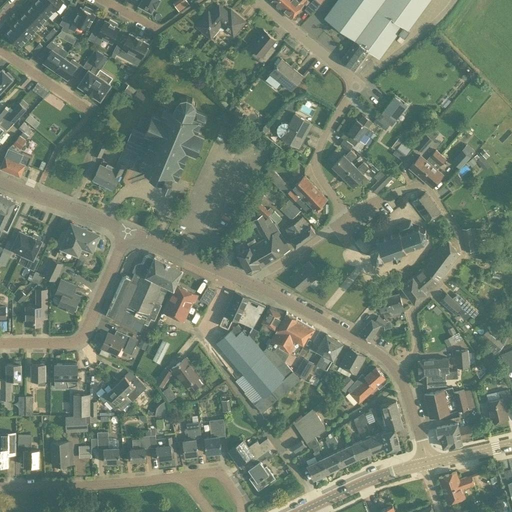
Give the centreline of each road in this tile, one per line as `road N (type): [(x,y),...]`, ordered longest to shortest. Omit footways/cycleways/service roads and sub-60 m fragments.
road 1 (residential): [(397,370),(416,349),(410,311),(461,257),(459,237),(420,185),(347,220)]
road 2 (residential): [(0,344),(77,342),(128,232)]
road 3 (residential): [(183,476),(0,487)]
road 4 (residential): [(397,370),(251,285)]
road 5 (residential): [(347,220),(315,160),(358,84)]
road 6 (residential): [(128,232),(0,179)]
road 7 (residential): [(251,285),(128,232)]
road 8 (secondary): [(301,511),(426,464)]
road 9 (residential): [(358,84),(256,0)]
road 10 (residential): [(358,84),(454,0)]
